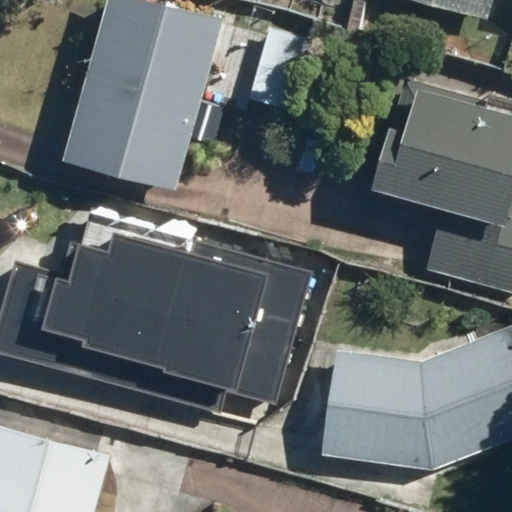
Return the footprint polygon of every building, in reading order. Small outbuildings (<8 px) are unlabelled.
[(154,0),(103,0),(58,160),(174,193),(223,20),(154,0)] [(416,0),(492,19),(496,0),(416,0)] [(422,268),(511,293),(511,206),(507,205),(511,185),(511,112),(413,84),(402,123),(380,117),(360,185),(440,208),(422,268)] [(13,261),(0,305),(0,351),(256,424),(298,400),(333,276),(86,205),(65,276),(13,261)] [(511,322),(414,360),(332,347),(316,451),(432,469),(511,437),(511,322)] [(0,423),(0,511),(95,511),(111,454),(0,423)]
